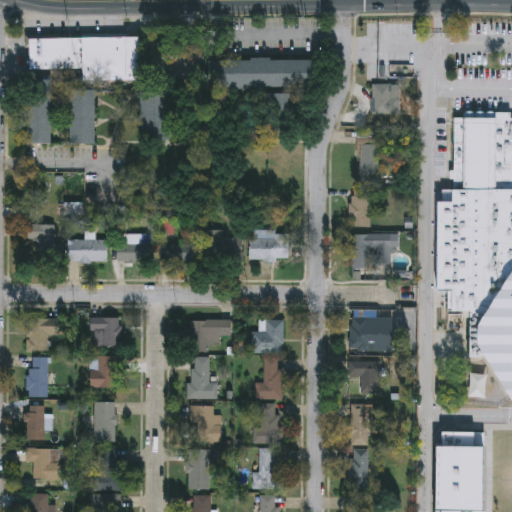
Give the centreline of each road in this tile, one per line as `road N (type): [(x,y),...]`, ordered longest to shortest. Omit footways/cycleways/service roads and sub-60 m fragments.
road 1 (residential): [(344,0),(344,76),(321,161),(317,511)]
road 2 (residential): [(386,295),(0,294)]
road 3 (residential): [(157,295),(156,511)]
road 4 (secondary): [(49,0),(256,0)]
